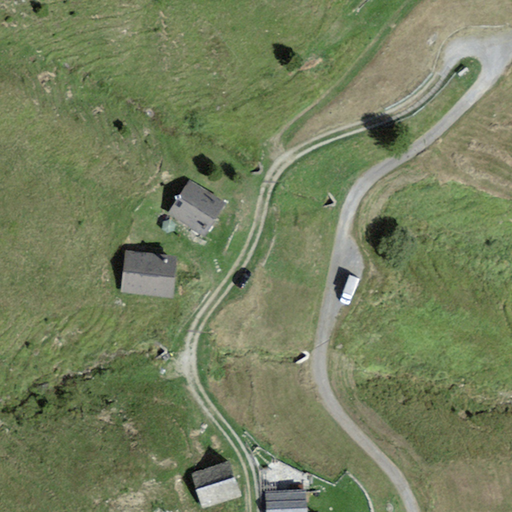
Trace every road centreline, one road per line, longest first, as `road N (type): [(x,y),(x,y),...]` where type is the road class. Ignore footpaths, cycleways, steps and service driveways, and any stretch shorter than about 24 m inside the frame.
road 1 (track): [(508,55),(489,45),(461,48),(410,105),(309,144),(269,186),(259,229),(200,318),(189,363),(201,399),(245,460),(252,511)]
road 2 (unclassified): [(413,511),(396,476),(336,413),(320,382),(345,224),(359,187),(428,138),(511,50)]
